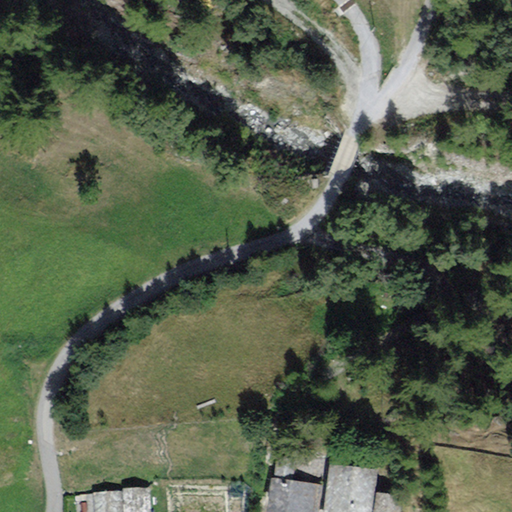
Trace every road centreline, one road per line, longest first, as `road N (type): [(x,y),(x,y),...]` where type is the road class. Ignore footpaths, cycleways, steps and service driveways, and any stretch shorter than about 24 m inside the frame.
road 1 (unclassified): [(365,102),(321,210),(287,236),(139,295),(78,339),(54,369),(44,423),(52,511)]
road 2 (unclassified): [(431,0),(407,68),(394,87),(365,102)]
